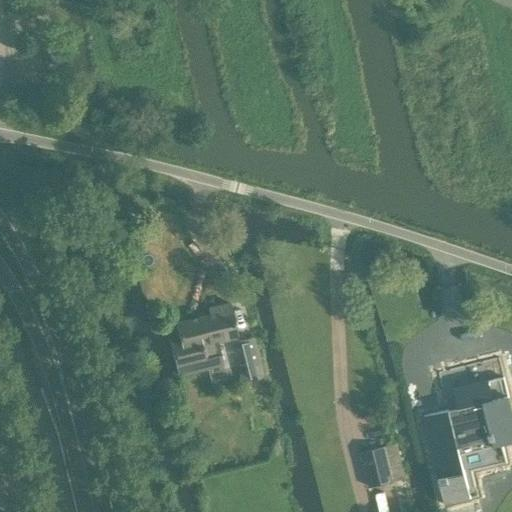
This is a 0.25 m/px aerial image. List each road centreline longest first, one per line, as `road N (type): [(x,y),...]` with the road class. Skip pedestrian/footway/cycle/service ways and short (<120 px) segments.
road 1 (unclassified): [(511,272),(206,181),(0,136)]
road 2 (secondary): [(68,404),(51,322),(0,222)]
road 3 (secondary): [(0,272),(68,404)]
